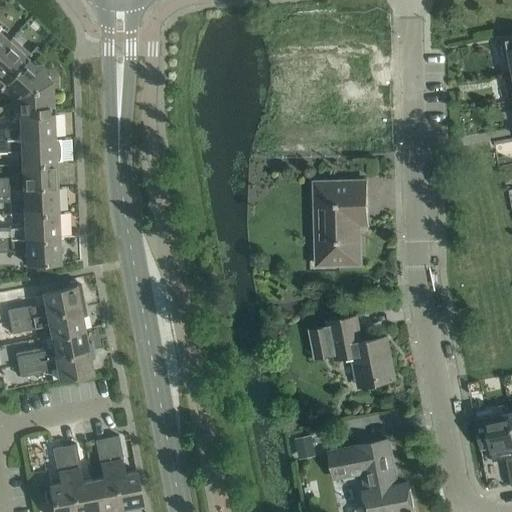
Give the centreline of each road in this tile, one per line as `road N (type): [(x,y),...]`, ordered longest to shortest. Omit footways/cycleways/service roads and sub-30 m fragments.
road 1 (tertiary): [(184,511),(127,221),(121,0)]
road 2 (residential): [(471,501),(423,274),(411,0)]
